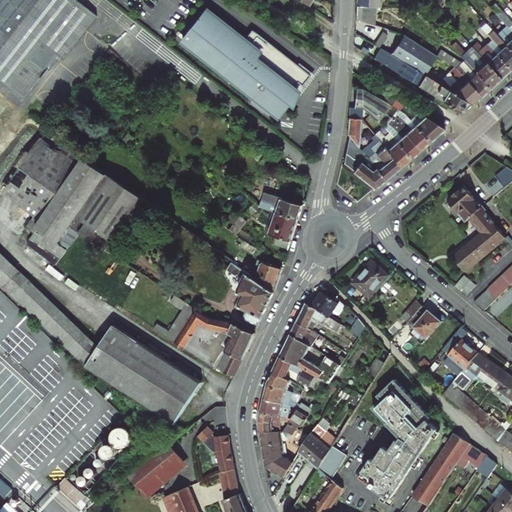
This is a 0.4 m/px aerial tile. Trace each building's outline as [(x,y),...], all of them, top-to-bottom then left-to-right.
[(98,16),(77,0),(0,0),(0,81),(22,99),(58,55),(64,59),(98,16)] [(490,7),(496,14),(511,31),(511,22),(503,12),(494,4),(490,7)] [(376,6),(357,6),(356,19),(375,24),(376,6)] [(274,111),(280,117),(288,107),(284,102),(299,83),(303,87),(312,76),(258,34),(253,31),(243,43),(205,13),(183,40),(254,95),(251,104),(264,114),(269,108),(274,111)] [(506,44),(511,51),(511,31),(496,14),(493,16),(498,22),(496,24),(502,31),(510,40),(506,44)] [(501,49),(496,53),(510,69),(511,67),(511,51),(506,44),(497,34),(489,26),(484,30),(495,42),(501,49)] [(381,45),(388,34),(383,31),(376,41),(381,45)] [(497,34),(506,44),(510,40),(502,31),(497,34)] [(392,55),(425,74),(437,56),(404,34),(392,55)] [(465,60),(470,65),(491,87),(501,78),(478,52),(473,56),(468,50),(465,53),(456,41),(455,42),(452,45),(465,60)] [(478,52),(501,78),(510,69),(496,53),(491,58),(483,49),(477,42),(472,46),(478,52)] [(489,46),(496,53),(501,49),(495,42),(489,46)] [(496,53),(489,46),(488,45),(483,49),(491,58),(496,53)] [(472,46),(468,50),(473,56),(478,52),(472,46)] [(426,75),(425,74),(392,55),(381,48),(375,58),(419,85),(426,75)] [(437,56),(456,68),(482,95),(491,87),(470,65),(467,68),(462,63),(441,50),(437,56)] [(465,60),(462,63),(467,68),(470,65),(465,60)] [(442,84),(473,103),(482,95),(456,68),(442,84)] [(426,75),(419,85),(463,112),(473,103),(442,84),(426,75)] [(299,83),(284,102),(288,107),(303,87),(299,83)] [(390,104),(384,100),(363,88),(356,87),(356,97),(363,97),(383,113),(390,104)] [(400,110),(404,103),(388,93),(384,100),(390,104),(398,109),(400,110)] [(363,97),(356,97),(355,107),(362,109),(377,121),(383,113),(363,97)] [(350,107),(350,118),(361,118),(362,119),(362,109),(355,107),(350,107)] [(269,108),(264,114),(269,118),(274,111),(269,108)] [(430,141),(416,126),(404,113),(400,110),(398,109),(391,119),(394,121),(420,150),(430,141)] [(421,122),(416,126),(430,141),(445,128),(414,109),(412,112),(416,114),(417,117),(421,122)] [(359,147),(362,119),(361,118),(350,118),(348,135),(349,136),(359,147)] [(401,138),(397,141),(411,157),(420,150),(394,121),(391,119),(387,124),(393,128),(401,138)] [(85,159),(48,130),(0,193),(0,223),(21,238),(28,227),(35,232),(85,159)] [(375,135),(377,138),(401,166),(411,157),(397,141),(393,145),(380,130),(375,135)] [(373,164),(371,161),(368,158),(366,156),(359,147),(349,136),(347,147),(344,164),(375,189),(386,179),(373,164)] [(368,158),(371,161),(373,164),(386,179),(401,166),(377,138),(375,140),(377,142),(371,147),(375,152),(370,156),(368,158)] [(81,234),(108,252),(113,244),(119,248),(134,227),(147,208),(149,203),(85,159),(35,232),(28,243),(58,266),(81,234)] [(454,256),(467,271),(507,238),(483,208),(485,206),(467,185),(448,200),(466,222),(470,219),(482,233),(454,256)] [(274,212),(299,220),(303,205),(258,191),(259,189),(253,187),(251,193),(256,195),(256,197),(263,200),(261,208),(263,208),(274,212)] [(173,225),(175,221),(149,203),(147,208),(154,212),(173,225)] [(261,208),(256,204),(250,211),(256,216),(263,208),(261,208)] [(147,208),(134,227),(141,232),(154,212),(147,208)] [(274,212),(272,219),(276,221),(271,234),(279,236),(276,246),(289,250),(299,220),(274,212)] [(248,223),(241,218),(235,225),(241,230),(248,223)] [(276,221),(272,219),(271,219),(266,233),(271,235),(271,234),(276,221)] [(235,225),(231,231),(237,236),(241,230),(235,225)] [(198,236),(185,227),(181,233),(194,242),(198,236)] [(199,245),(203,240),(198,236),(194,242),(199,245)] [(244,241),(242,243),(239,248),(254,256),(258,250),(244,241)] [(113,244),(108,252),(120,259),(125,252),(119,248),(113,244)] [(38,290),(0,254),(0,287),(23,310),(38,290)] [(233,263),(241,269),(244,264),(236,258),(234,261),(233,263)] [(257,280),(275,292),(282,269),(258,262),(257,268),(260,269),(258,275),(257,280)] [(370,296),(389,275),(374,262),(365,272),(362,270),(356,278),(357,279),(354,282),(370,296)] [(248,321),(260,326),(275,292),(257,280),(252,276),(241,269),(233,263),(228,270),(236,275),(239,275),(245,279),(239,293),(244,296),(240,306),(249,311),(247,317),(248,321)] [(493,293),(498,298),(511,284),(511,267),(489,289),(493,293)] [(455,286),(461,291),(472,280),(466,275),(455,286)] [(472,280),(461,291),(467,295),(477,284),(472,280)] [(493,293),(489,289),(475,302),(480,306),(493,293)] [(99,349),(39,291),(38,290),(23,310),(85,369),(87,367),(99,349)] [(314,305),(331,317),(336,310),(342,314),(347,306),(342,301),(341,302),(323,291),(314,305)] [(498,298),(493,293),(480,306),(485,311),(498,298)] [(176,342),(197,309),(176,296),(172,302),(184,310),(172,329),(159,322),(155,328),(171,340),(176,342)] [(410,322),(420,310),(424,306),(417,300),(403,316),(410,322)] [(299,321),(314,330),(319,319),(339,331),(343,324),(331,317),(314,305),(308,302),(299,321)] [(215,368),(235,377),(256,334),(230,322),(212,319),(197,309),(176,342),(206,361),(206,362),(215,368)] [(420,310),(410,322),(415,327),(416,326),(428,337),(442,321),(430,311),(426,315),(420,310)] [(360,336),(367,326),(366,326),(360,318),(352,330),(360,336)] [(312,345),(314,346),(317,342),(315,341),(318,337),(312,334),(314,330),(299,321),(293,334),(312,345)] [(176,425),(203,383),(190,374),(184,370),(115,326),(115,325),(99,349),(87,367),(176,425)] [(293,334),(282,356),(317,375),(330,382),(342,364),(328,355),(320,367),(305,357),(312,345),(293,334)] [(466,368),(479,353),(463,339),(450,355),(466,368)] [(423,373),(432,363),(419,349),(409,359),(423,373)] [(511,403),(511,376),(479,353),(466,368),(455,381),(465,389),(479,373),(495,385),(494,387),(504,394),(501,397),(509,403),(511,403)] [(312,385),(317,375),(282,356),(276,369),(288,374),(312,385)] [(377,376),(386,363),(378,358),(370,371),(377,376)] [(436,360),(427,372),(433,377),(443,365),(436,360)] [(274,372),(287,377),(288,374),(276,369),(274,372)] [(274,372),(269,384),(288,389),(292,379),(287,377),(274,372)] [(372,458),(359,478),(392,499),(438,428),(429,419),(432,417),(395,379),(378,396),(382,399),(373,408),(402,438),(400,441),(398,439),(391,450),(385,446),(376,460),(372,458)] [(445,394),(450,398),(459,387),(454,383),(445,394)] [(291,400),(294,392),(288,389),(269,384),(266,398),(285,402),(297,407),(298,403),(291,400)] [(459,387),(450,398),(455,402),(464,392),(459,387)] [(340,395),(348,400),(352,394),(344,389),(340,395)] [(464,392),(455,402),(460,407),(469,397),(464,392)] [(469,397),(460,407),(466,412),(475,401),(469,397)] [(276,415),(280,416),(288,418),(293,419),(295,416),(286,414),(287,409),(283,408),(285,402),(266,398),(262,412),(276,415)] [(466,412),(471,416),(480,406),(475,401),(466,412)] [(471,416),(476,421),(485,410),(480,406),(471,416)] [(293,419),(303,425),(303,426),(310,415),(299,408),(295,416),(293,419)] [(485,410),(476,421),(482,425),(490,415),(485,410)] [(276,415),(262,412),(260,421),(262,431),(275,431),(274,421),(275,419),(276,415)] [(490,415),(482,425),(487,430),(496,420),(490,415)] [(504,422),(502,425),(507,430),(511,422),(511,420),(510,419),(506,424),(504,422)] [(502,425),(496,420),(487,430),(500,441),(507,430),(502,425)] [(325,434),(328,430),(331,424),(329,422),(326,425),(324,424),(326,422),(324,421),(318,428),(316,426),(312,432),(313,433),(301,452),(309,459),(322,440),(320,439),(325,433),(325,434)] [(133,441),(133,437),(133,435),(132,432),(129,429),(125,428),(123,427),(122,428),(118,429),(116,430),(115,432),(114,435),(114,439),(115,443),(116,444),(120,447),(123,447),(127,447),(129,446),(130,444),(133,441)] [(219,460),(221,472),(236,469),(231,448),(230,438),(217,440),(214,437),(216,435),(210,428),(200,436),(219,460)] [(320,467),(331,449),(338,439),(328,430),(325,434),(325,433),(320,439),(322,440),(309,459),(320,468),(320,467)] [(505,444),(511,433),(507,430),(500,441),(505,444)] [(262,431),(263,448),(279,448),(283,446),(282,431),(275,431),(262,431)] [(459,463),(472,443),(455,433),(413,495),(430,506),(459,463)] [(117,453),(117,450),(117,449),(116,447),(115,445),(113,444),(109,443),(106,444),(104,446),(103,449),(103,452),(104,453),(106,456),(107,457),(111,457),(115,455),(117,453)] [(488,455),(472,443),(459,463),(466,468),(471,461),(480,467),(488,455)] [(171,444),(111,493),(124,508),(184,459),(171,444)] [(286,457),(275,474),(283,479),(295,462),(284,454),(283,446),(279,448),(263,448),(264,455),(286,457)] [(265,467),(275,474),(286,457),(264,455),(265,467)] [(489,477),(498,464),(488,455),(480,467),(478,469),(489,477)] [(332,479),(311,511),(293,511),(292,511),(291,511),(327,511),(344,488),(332,479)] [(78,505),(84,497),(66,481),(60,488),(78,505)] [(248,511),(241,493),(239,485),(224,490),(226,499),(223,500),(224,504),(220,506),(222,511),(248,511)] [(172,494),(179,511),(199,511),(195,501),(189,487),(172,494)] [(511,492),(508,489),(500,498),(511,507),(511,492)] [(179,511),(172,494),(164,498),(170,511),(179,511)] [(90,511),(92,509),(95,507),(84,497),(78,505),(86,511),(90,511)] [(492,508),(497,511),(511,511),(511,507),(500,498),(492,508)]
